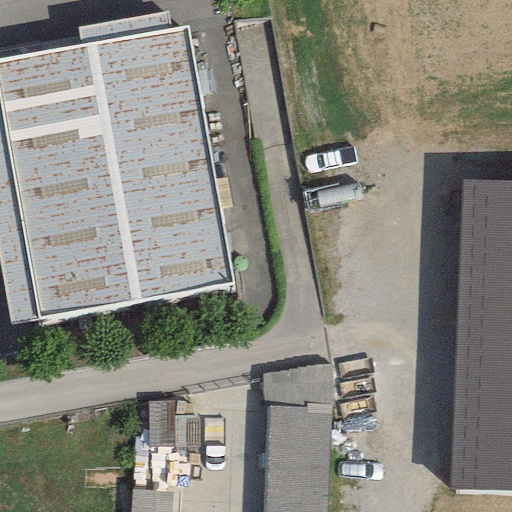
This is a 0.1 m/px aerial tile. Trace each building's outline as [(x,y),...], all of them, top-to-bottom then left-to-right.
[(229,283),(186,29),(0,59),(0,114),(37,319),(229,283)] [(0,271),(10,324),(37,319),(0,114),(0,271)] [(511,185),(461,183),(449,489),(511,491),(511,185)] [(260,407),(264,408),(327,410),(329,366),(261,376),(260,407)] [(171,401),(146,402),(146,446),(172,446),(171,417),(171,401)] [(324,511),(327,410),(264,408),(260,511),(324,511)] [(196,416),(171,417),(172,446),(172,449),(197,448),(196,416)] [(169,511),(171,495),(129,491),(127,511),(169,511)]
